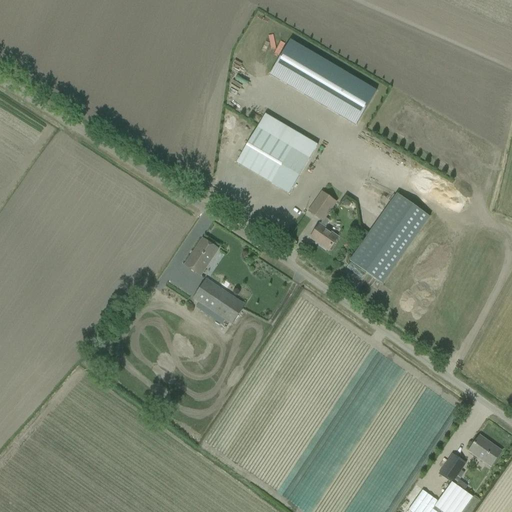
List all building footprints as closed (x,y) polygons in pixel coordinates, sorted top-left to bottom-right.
[(271,73),(270,75),(356,126),(357,125),(376,92),(290,41),(271,73)] [(257,129),(236,164),(289,195),(317,146),(300,136),(292,150),(257,129)] [(412,185),(418,175),(405,168),(400,178),(412,185)] [(328,252),(334,244),(338,238),(325,228),(330,221),(325,218),(335,203),(321,193),(308,212),(322,222),(320,225),(319,225),(310,239),(318,244),(321,246),(320,246),(328,252)] [(382,285),(388,277),(430,217),(397,194),(355,253),(349,262),(382,285)] [(200,276),(212,258),(218,250),(202,240),(197,248),(185,266),(200,276)] [(260,260),(255,266),(259,270),(264,264),(260,260)] [(193,300),(204,307),(201,313),(218,324),(222,319),(231,325),(244,305),(206,280),(193,300)] [(169,288),(166,293),(174,299),(178,294),(169,288)] [(501,452),(491,445),(490,447),(478,438),(469,452),(490,467),(501,452)] [(460,472),(465,464),(452,455),(439,475),(451,483),(452,484),(453,482),(456,485),(463,473),(460,472)] [(422,491),(408,511),(409,511),(470,511),(478,502),(455,486),(452,484),(451,483),(438,502),(422,491)]
